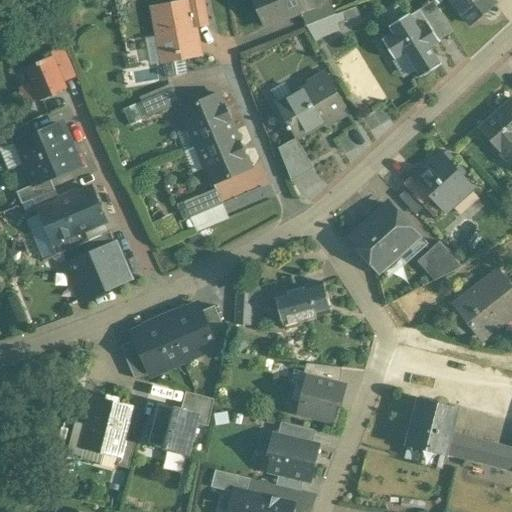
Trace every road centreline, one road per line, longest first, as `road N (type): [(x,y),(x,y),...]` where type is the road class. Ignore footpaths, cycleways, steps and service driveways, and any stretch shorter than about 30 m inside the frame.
road 1 (unclassified): [(314,216),(385,344),(319,511)]
road 2 (unclassified): [(314,216),(511,39)]
road 3 (residential): [(78,107),(160,295)]
road 4 (residential): [(298,225),(225,58)]
road 5 (unclassified): [(0,356),(160,295)]
road 6 (unclassified): [(160,295),(298,225)]
